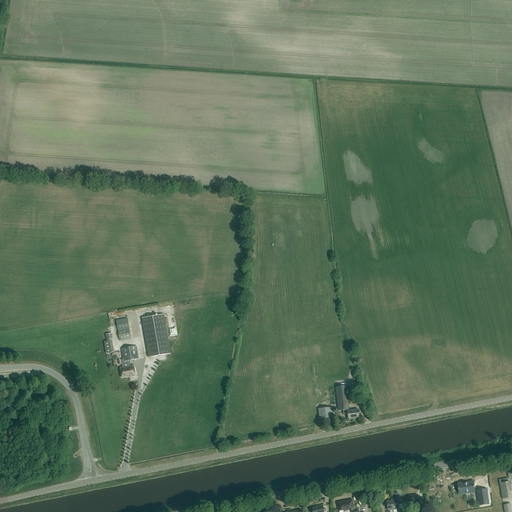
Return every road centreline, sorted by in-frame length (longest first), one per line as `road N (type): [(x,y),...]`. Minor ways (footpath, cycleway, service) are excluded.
road 1 (tertiary): [(511,397),(96,480)]
road 2 (tertiary): [(186,511),(365,476)]
road 3 (tertiary): [(365,476),(511,456)]
road 4 (tertiary): [(87,456),(68,386),(41,368),(0,368)]
